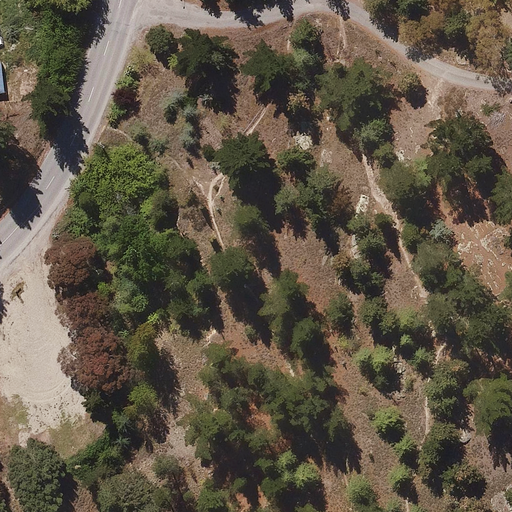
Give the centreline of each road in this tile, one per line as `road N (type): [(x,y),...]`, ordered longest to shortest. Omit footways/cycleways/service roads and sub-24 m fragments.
road 1 (residential): [(0,247),(70,149),(121,1)]
road 2 (residential): [(322,0),(245,23),(121,1)]
road 3 (residential): [(511,81),(452,70),(338,0)]
